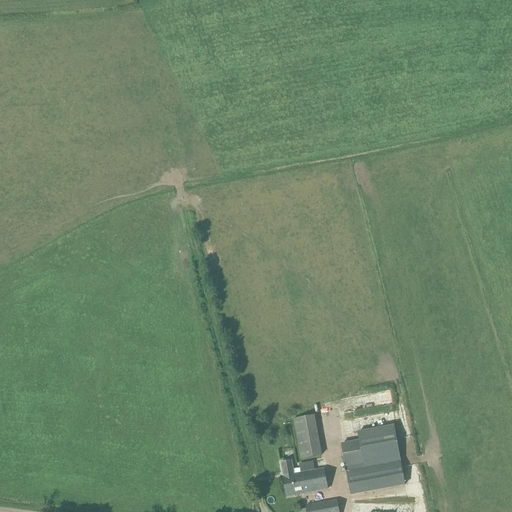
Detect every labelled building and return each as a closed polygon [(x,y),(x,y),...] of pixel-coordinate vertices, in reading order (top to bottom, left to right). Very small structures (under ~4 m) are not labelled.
[(346,408),(356,406),(354,395),(344,397),(346,408)] [(313,415),(327,413),(325,401),(311,403),(313,415)] [(301,459),(321,456),(314,416),(294,419),(301,459)] [(342,450),(347,474),(351,496),(405,486),(395,433),(358,439),(360,446),(342,450)] [(292,475),(294,475),(292,461),(281,463),(285,486),(294,484),(292,475)] [(285,486),(287,497),(327,490),(324,469),(294,475),(292,475),(294,484),(285,486)] [(306,511),(339,511),(337,500),(306,506),(306,511)]
